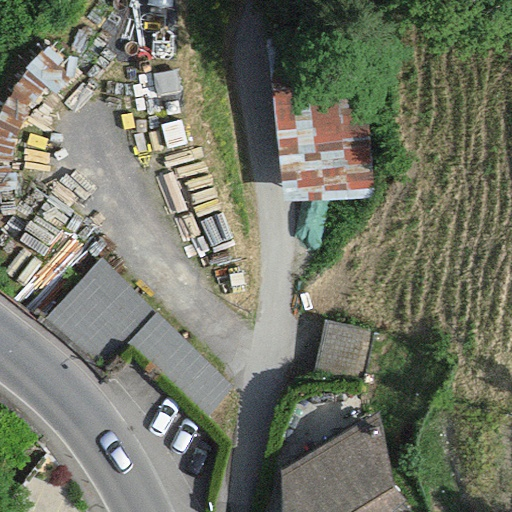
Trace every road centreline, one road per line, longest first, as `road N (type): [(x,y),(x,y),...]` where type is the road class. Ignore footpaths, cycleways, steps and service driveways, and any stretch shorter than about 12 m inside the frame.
road 1 (residential): [(233,511),(269,393),(279,328),(276,233),(253,81),(254,31),(268,0)]
road 2 (secondary): [(0,335),(135,476),(146,511)]
